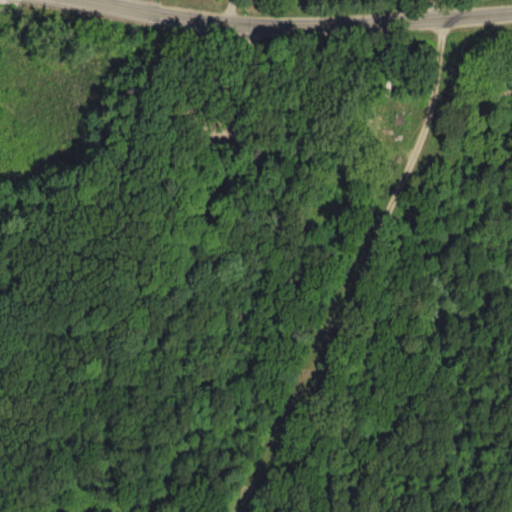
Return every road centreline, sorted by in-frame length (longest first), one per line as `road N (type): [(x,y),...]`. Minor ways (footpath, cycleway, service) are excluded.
road 1 (residential): [(300,511),(445,78),(442,26),(429,0)]
road 2 (tertiary): [(53,0),(90,13),(270,31),(511,17)]
